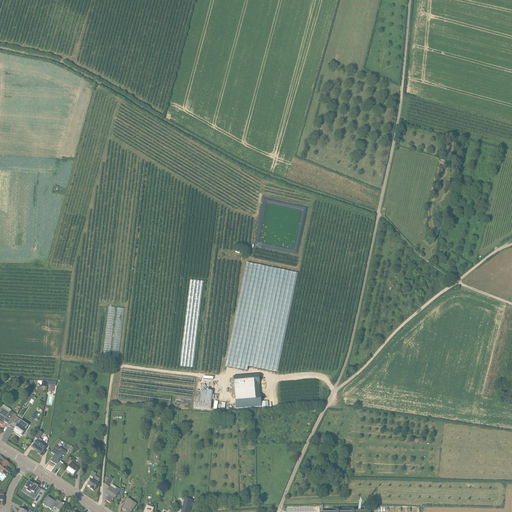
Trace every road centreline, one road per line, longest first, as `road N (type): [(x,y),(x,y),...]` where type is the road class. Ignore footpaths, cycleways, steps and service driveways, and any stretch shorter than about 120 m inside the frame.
road 1 (track): [(0,47),(60,61),(168,122)]
road 2 (track): [(332,391),(455,281)]
